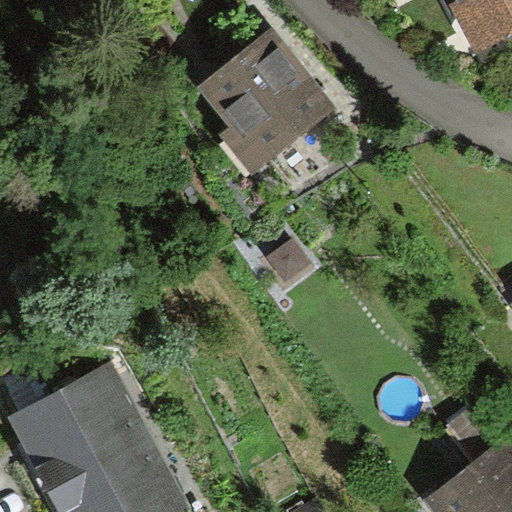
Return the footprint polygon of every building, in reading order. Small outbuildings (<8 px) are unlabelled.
[(511,0),(444,0),(452,13),(459,9),(482,52),(511,36),(511,0)] [(274,30),(200,86),(231,126),(222,133),(253,173),(336,110),(274,30)] [(294,238),(267,256),(285,283),(312,264),(294,238)] [(0,325),(34,301),(0,252),(0,325)] [(103,356),(2,408),(26,455),(55,511),(179,511),(183,510),(103,356)] [(511,511),(511,426),(425,494),(439,511),(511,511)]
